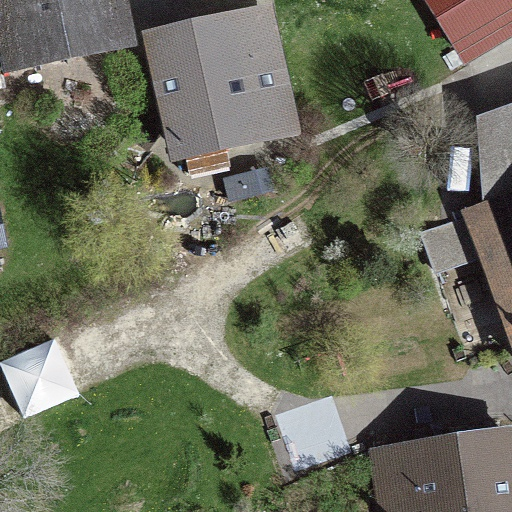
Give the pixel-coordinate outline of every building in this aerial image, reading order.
[(0,0),(0,9),(12,66),(126,42),(116,0),(0,0)] [(511,0),(430,0),(467,63),(511,36),(511,0)] [(177,152),(289,127),(265,19),(153,44),(177,152)] [(511,116),(479,128),(485,209),(511,199),(511,116)] [(511,199),(485,209),(470,215),(511,329),(511,199)] [(511,511),(511,504),(509,505),(501,431),(373,449),(381,511),(511,511)]
